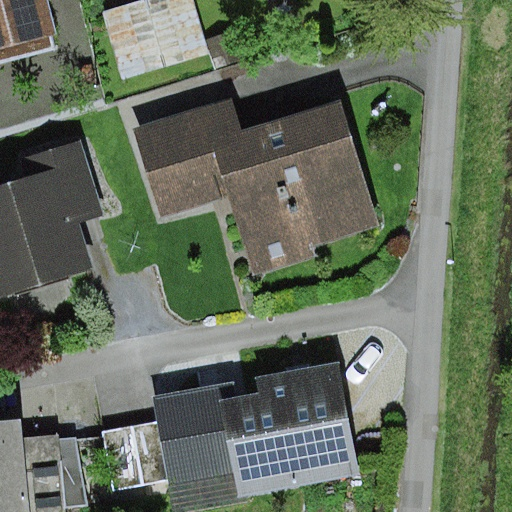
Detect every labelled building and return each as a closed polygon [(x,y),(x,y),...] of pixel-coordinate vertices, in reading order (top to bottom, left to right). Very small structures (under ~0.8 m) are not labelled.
[(46,0),(0,0),(0,51),(56,37),(46,0)] [(189,0),(150,0),(104,13),(123,81),(206,57),(189,0)] [(254,93),(137,126),(164,219),(252,195),(273,270),(394,236),(359,112),(267,138),(254,93)] [(41,183),(0,194),(0,289),(6,313),(113,283),(101,237),(118,233),(94,147),(36,163),(41,183)] [(261,394),(209,402),(227,506),(362,484),(341,363),(258,377),(261,394)] [(152,417),(109,423),(117,482),(160,476),(152,417)] [(40,511),(33,420),(0,422),(0,511),(40,511)]
